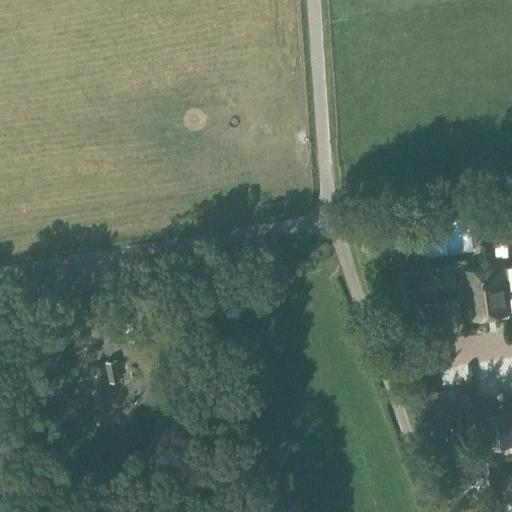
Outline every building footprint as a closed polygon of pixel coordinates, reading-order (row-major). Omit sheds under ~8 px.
[(415,243),(435,242),(435,228),(414,229),(415,243)] [(511,263),(463,270),(466,289),(463,289),(464,298),(467,298),(470,316),(507,311),(504,288),(511,287),(511,263)] [(438,304),(424,306),(425,316),(439,315),(438,304)] [(116,360),(106,361),(109,380),(119,379),(116,360)] [(486,447),(511,443),(511,427),(510,416),(482,419),(486,447)] [(484,472),(489,471),(487,460),(482,461),(480,447),(480,444),(463,447),(463,450),(449,453),(450,457),(451,457),(455,479),(453,479),(454,485),(475,482),(474,476),(485,474),(484,472)]
